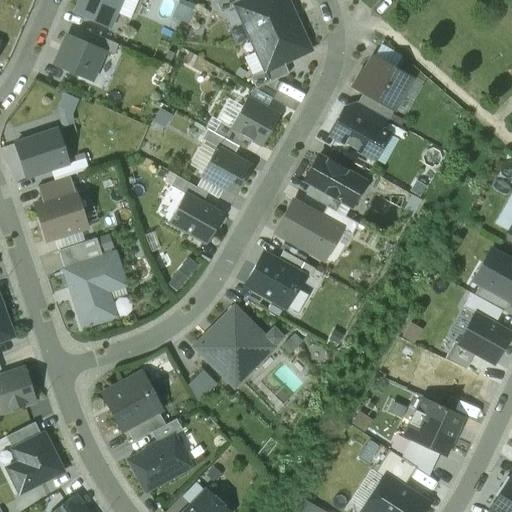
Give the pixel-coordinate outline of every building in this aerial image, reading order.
[(81,0),(76,14),(108,27),(119,0),(81,0)] [(218,0),(215,1),(221,13),(235,7),(235,6),(246,0),(218,0)] [(246,0),(235,6),(235,7),(250,38),(295,18),(286,0),(246,0)] [(295,18),(250,38),(265,70),(265,71),(283,63),(308,51),(309,49),(295,18)] [(118,45),(85,31),(80,42),(104,52),(114,56),(118,45)] [(80,42),(66,36),(62,46),(64,47),(62,53),(60,51),(54,65),(91,81),(104,52),(80,42)] [(409,79),(373,59),(356,88),(363,92),(393,109),(409,79)] [(265,70),(250,77),(256,89),(288,74),(283,63),(265,71),(265,70)] [(393,109),(363,92),(357,103),(358,104),(358,103),(387,119),(393,109)] [(278,116),(246,98),(230,128),(251,140),(262,146),(278,116)] [(387,119),(358,103),(358,104),(352,114),(381,130),(387,119)] [(352,114),(344,109),(329,136),(371,159),(373,156),(379,149),(382,144),(384,136),(386,133),(381,130),(352,114)] [(230,128),(220,123),(214,133),(238,147),(245,151),(251,140),(230,128)] [(57,129),(14,143),(26,177),(51,169),(68,164),(57,129)] [(238,147),(214,133),(207,129),(201,139),(217,149),(232,157),(238,147)] [(232,157),(217,149),(201,176),(234,195),(250,167),(232,157)] [(365,182),(318,156),(304,181),(311,184),(305,195),(326,207),(336,213),(342,202),(351,207),(365,182)] [(68,164),(51,169),(55,181),(69,176),(89,170),(85,158),(68,164)] [(55,181),(37,187),(42,202),(74,191),(69,176),(55,181)] [(184,194),(202,204),(207,194),(176,176),(170,186),(184,194)] [(74,191),(42,202),(34,204),(46,241),(86,228),(74,191)] [(202,204),(184,194),(168,222),(207,243),(222,215),(202,204)] [(320,217),(292,202),(274,233),(323,261),(340,230),(341,229),(320,217)] [(336,213),(326,207),(320,217),(341,229),(340,230),(351,236),(357,225),(336,213)] [(81,243),(58,251),(64,270),(87,263),(81,243)] [(511,261),(490,250),(473,281),(479,284),(511,302),(511,261)] [(283,251),(277,262),(303,276),(308,279),(314,269),(283,251)] [(87,263),(64,270),(83,326),(114,316),(105,289),(104,286),(122,280),(114,254),(87,263)] [(303,276),(277,262),(263,254),(245,285),(285,308),(303,276)] [(505,313),(511,302),(479,284),(473,295),(501,311),(505,313)] [(494,325),(501,311),(473,295),(470,293),(462,307),(475,314),(494,325)] [(0,343),(15,338),(0,297),(0,343)] [(265,337),(234,306),(193,347),(234,388),(275,347),(274,346),(282,338),(273,329),(265,337)] [(494,325),(475,314),(458,343),(474,352),(492,363),(509,333),(494,325)] [(465,369),(474,352),(458,343),(453,341),(444,359),(465,369)] [(25,368),(0,376),(0,413),(36,401),(25,368)] [(157,411),(144,386),(148,384),(141,372),(128,380),(130,383),(113,392),(104,397),(122,430),(125,428),(157,411)] [(462,416),(422,398),(416,411),(414,410),(408,423),(410,424),(404,436),(410,438),(439,452),(445,454),(462,416)] [(157,411),(125,428),(133,442),(151,432),(165,425),(157,411)] [(165,425),(151,432),(157,443),(173,434),(174,435),(182,430),(176,419),(165,425)] [(34,422),(6,437),(12,449),(41,435),(34,422)] [(41,435),(12,449),(18,462),(6,468),(19,493),(62,472),(43,433),(41,435)] [(157,443),(126,460),(144,493),(192,467),(174,435),(173,434),(157,443)] [(428,476),(439,452),(410,438),(401,459),(415,468),(428,476)] [(384,477),(402,489),(415,468),(401,459),(388,451),(374,472),(384,478),(384,477)] [(511,511),(511,479),(506,476),(494,495),(497,497),(489,511),(491,511),(511,511)] [(402,489),(384,477),(384,478),(363,510),(366,511),(420,511),(426,504),(402,489)] [(227,511),(206,491),(185,511),(227,511)] [(87,511),(74,496),(53,511),(87,511)] [(298,511),(328,511),(329,511),(305,499),(298,511)]
